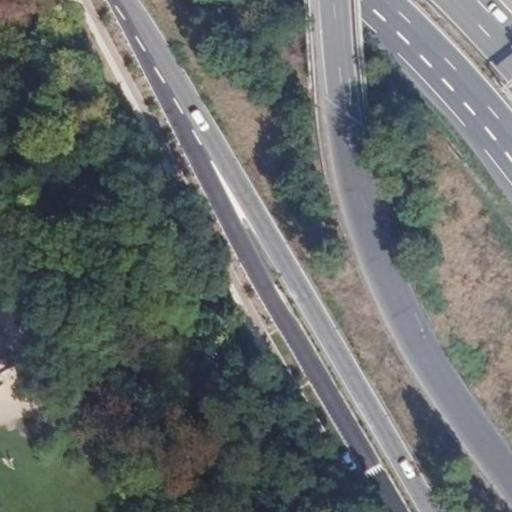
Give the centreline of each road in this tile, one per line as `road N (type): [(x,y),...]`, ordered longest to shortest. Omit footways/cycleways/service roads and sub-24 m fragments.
road 1 (primary): [(336,0),(347,165),(367,243),(412,342),(511,477)]
road 2 (primary): [(200,146),(421,511)]
road 3 (residential): [(200,146),(245,256),(400,511)]
road 4 (primary): [(370,0),(511,147)]
road 5 (primary): [(108,0),(200,146)]
